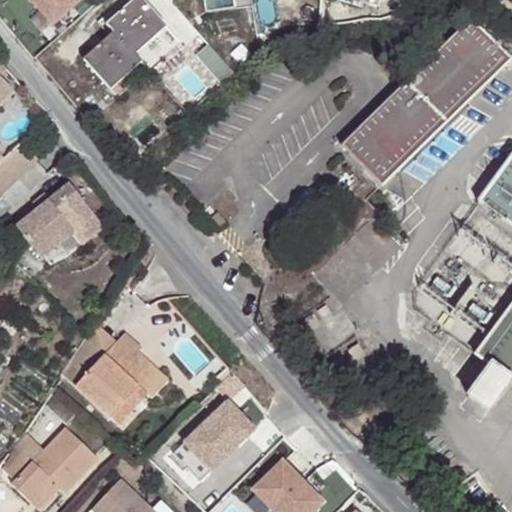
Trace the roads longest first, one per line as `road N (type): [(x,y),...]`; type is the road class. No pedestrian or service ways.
road 1 (residential): [(0,39),(358,474),(400,511)]
road 2 (unknown): [(511,118),(494,129),(449,194),(410,318),(422,367),(511,482)]
